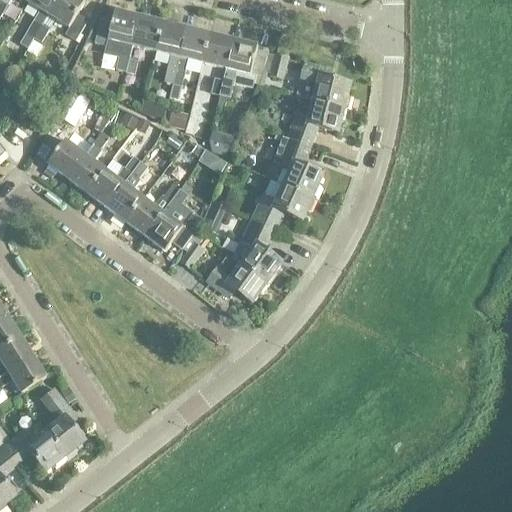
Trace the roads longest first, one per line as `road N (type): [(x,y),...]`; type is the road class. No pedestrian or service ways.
road 1 (residential): [(257,358),(309,303),(343,241),(373,164),(392,38)]
road 2 (residential): [(0,209),(27,188),(257,358)]
road 3 (residential): [(125,456),(0,256)]
road 4 (residential): [(125,456),(257,358)]
road 5 (residential): [(392,38),(240,0)]
